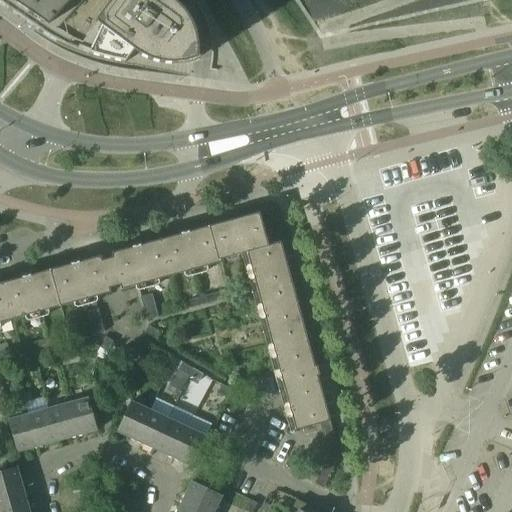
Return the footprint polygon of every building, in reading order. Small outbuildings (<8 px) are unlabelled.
[(0,0),(41,29),(54,38),(79,50),(87,53),(94,56),(102,58),(125,63),(134,51),(139,54),(145,58),(151,61),(155,62),(158,63),(159,63),(164,64),(165,64),(168,65),(172,65),(176,65),(179,64),(180,64),(184,64),(188,62),(197,59),(198,55),(198,51),(198,50),(198,47),(197,43),(197,38),(196,36),(195,34),(194,30),(194,29),(193,26),(191,22),(187,16),(184,12),(182,9),(179,6),(172,0),(0,0)] [(259,213),(211,226),(220,260),(247,253),(296,431),(320,424),(329,454),(315,484),(324,488),(339,455),(281,242),(268,245),(259,213)] [(221,263),(220,260),(211,226),(191,231),(190,228),(189,227),(179,230),(179,231),(180,235),(161,240),(171,276),(221,263)] [(108,259),(102,261),(101,256),(81,262),(80,258),(79,257),(69,260),(69,261),(70,265),(51,270),(61,306),(111,293),(110,288),(115,287),(120,285),(121,290),(171,276),(161,240),(142,245),(141,241),(140,240),(131,243),(130,244),(131,248),(111,253),(112,258),(108,259)] [(12,320),(61,306),(51,270),(32,275),(31,271),(30,271),(21,273),(20,274),(21,278),(2,283),(12,320)] [(0,323),(12,320),(2,283),(0,283),(0,323)] [(189,300),(191,308),(226,298),(224,291),(189,300)] [(152,294),(141,297),(147,320),(158,317),(152,294)] [(86,312),(93,335),(105,332),(98,309),(86,312)] [(145,333),(154,338),(158,331),(149,326),(145,333)] [(52,361),(50,353),(48,347),(52,346),(50,338),(30,344),(36,365),(52,361)] [(107,352),(113,342),(106,338),(100,348),(107,352)] [(142,354),(139,343),(123,347),(126,359),(142,354)] [(0,352),(0,360),(12,358),(10,350),(0,352)] [(188,375),(192,368),(181,362),(169,385),(179,391),(188,375)] [(202,374),(192,368),(188,375),(198,381),(202,374)] [(229,397),(233,390),(222,384),(218,392),(229,397)] [(68,404),(77,436),(97,430),(88,398),(68,404)] [(155,398),(149,410),(135,440),(154,449),(168,419),(174,407),(155,398)] [(131,402),(117,432),(135,440),(149,410),(131,402)] [(57,441),(77,436),(68,404),(48,409),(57,441)] [(28,415),(37,447),(57,441),(48,409),(28,415)] [(17,452),(37,447),(28,415),(8,420),(17,452)] [(154,449),(173,458),(187,428),(168,419),(154,449)] [(206,437),(187,428),(173,458),(192,467),(206,437)] [(0,471),(0,493),(22,487),(17,467),(0,471)] [(192,481),(183,500),(208,511),(213,511),(222,496),(192,481)] [(0,511),(7,511),(28,507),(22,487),(0,493),(0,511)] [(299,510),(298,511),(322,511),(297,499),(293,507),(299,510)] [(208,511),(183,500),(177,511),(208,511)] [(247,511),(252,511),(257,503),(250,500),(244,510),(247,511)] [(262,506),(259,511),(275,511),(276,510),(270,507),(271,506),(264,503),(262,506)]
